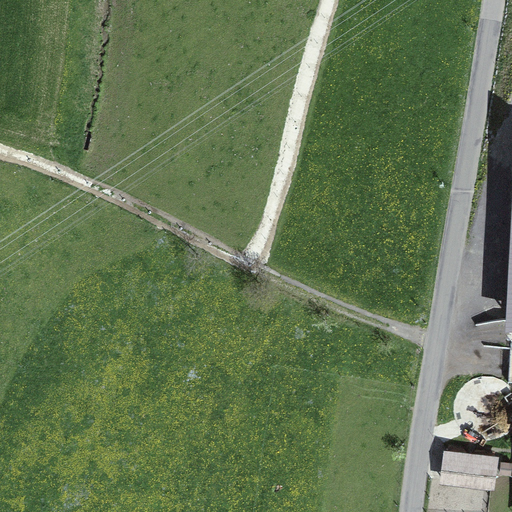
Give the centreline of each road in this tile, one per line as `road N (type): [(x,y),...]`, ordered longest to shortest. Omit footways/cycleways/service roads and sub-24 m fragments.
road 1 (tertiary): [(414,511),(495,0)]
road 2 (track): [(441,345),(343,310),(54,168)]
road 3 (track): [(246,263),(329,0)]
